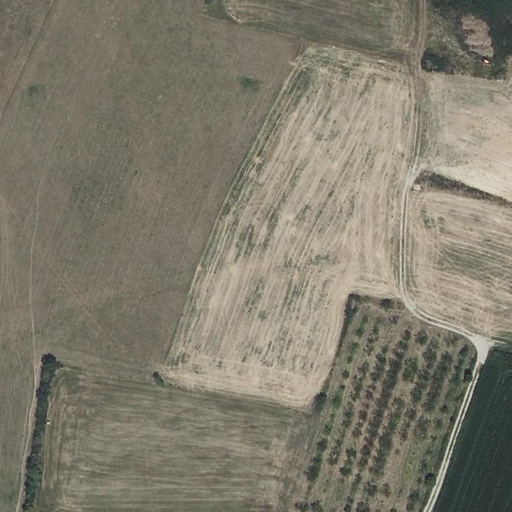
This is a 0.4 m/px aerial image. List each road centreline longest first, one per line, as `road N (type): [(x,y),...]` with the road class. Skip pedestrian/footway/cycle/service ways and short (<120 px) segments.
road 1 (track): [(422,0),(399,287),(422,317),(467,330),(485,347)]
road 2 (track): [(511,349),(485,347),(428,511)]
